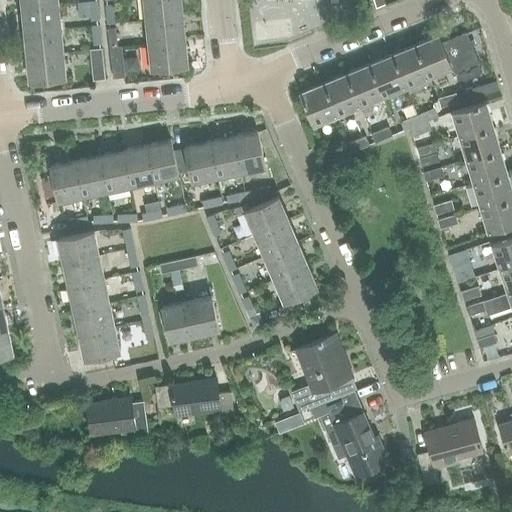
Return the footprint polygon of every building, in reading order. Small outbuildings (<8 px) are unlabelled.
[(91,20),(100,19),(97,0),(95,0),(89,1),(91,20)] [(181,0),(144,0),(145,4),(146,19),(183,15),(182,7),(181,0)] [(59,3),(22,7),(25,31),(61,28),(60,18),(59,3)] [(116,23),(114,3),(105,4),(107,24),(116,23)] [(183,15),(146,19),(149,41),(149,43),(186,39),(183,15)] [(92,25),(94,44),(102,43),(100,24),(92,25)] [(108,28),(110,47),(118,46),(116,27),(108,28)] [(61,28),(25,31),(26,41),(27,56),(64,52),(61,28)] [(466,32),(443,42),(452,65),(455,72),(479,62),(466,32)] [(439,33),(416,43),(429,75),(452,65),(443,42),(439,33)] [(186,39),(149,43),(151,68),(188,64),(186,39)] [(406,85),(429,75),(416,43),(393,53),(406,85)] [(122,46),(118,46),(110,47),(114,77),(125,76),(122,46)] [(90,49),(94,79),(105,78),(102,48),(90,49)] [(64,52),(27,56),(30,81),(66,77),(64,58),(64,52)] [(383,95),(406,85),(393,53),(370,63),(383,95)] [(370,63),(347,72),(360,104),(383,95),(370,63)] [(324,82),(337,114),(360,104),(347,72),(324,82)] [(314,124),(337,114),(324,82),(301,92),(314,124)] [(463,89),(466,99),(485,94),(482,84),(463,89)] [(439,97),(439,99),(442,109),(444,106),(459,101),(457,92),(439,97)] [(439,116),(438,115),(442,109),(439,99),(433,101),(435,107),(418,114),(422,123),(428,120),(439,116)] [(493,124),(486,100),(453,110),(460,134),(493,124)] [(405,130),(411,127),(422,123),(418,114),(401,121),(405,130)] [(428,120),(422,123),(411,127),(414,136),(431,129),(428,120)] [(501,148),(493,124),(460,134),(467,158),(501,148)] [(393,134),(389,126),(372,133),(376,141),(393,134)] [(258,129),(233,134),(241,171),(265,165),(258,129)] [(233,134),(209,140),(217,176),(241,171),(233,134)] [(349,142),(353,151),(370,144),(366,135),(349,142)] [(171,138),(147,143),(155,179),(179,174),(179,172),(174,149),(171,138)] [(209,140),(185,145),(185,147),(190,170),(192,181),(217,176),(209,140)] [(147,143),(123,148),(131,184),(155,179),(147,143)] [(326,152),(329,161),(346,154),(343,145),(326,152)] [(185,147),(174,149),(179,172),(190,170),(185,147)] [(123,148),(99,154),(107,190),(131,184),(123,148)] [(467,158),(474,182),(508,172),(501,148),(467,158)] [(440,161),(438,152),(420,157),(423,165),(440,161)] [(99,154),(75,159),(82,195),(107,190),(99,154)] [(75,159),(50,164),(53,175),(57,195),(58,200),(82,195),(75,159)] [(424,171),(427,180),(445,175),(442,166),(424,171)] [(511,197),(511,187),(508,172),(474,182),(481,206),(511,197)] [(251,190),(253,197),(272,193),(270,185),(251,190)] [(247,199),(245,190),(227,194),(228,203),(247,199)] [(203,199),(204,208),(223,204),(221,195),(203,199)] [(244,210),(254,233),(288,218),(278,195),(244,210)] [(511,223),(511,197),(481,206),(488,230),(511,223)] [(434,205),(437,213),(454,208),(451,199),(434,205)] [(167,207),(169,216),(187,212),(186,203),(167,207)] [(144,221),(163,217),(161,208),(142,213),(144,221)] [(113,222),(113,213),(94,214),(94,223),(113,222)] [(118,213),(118,222),(137,221),(137,213),(118,213)] [(214,234),(222,231),(214,213),(206,217),(214,234)] [(439,219),(442,228),(458,222),(455,214),(439,219)] [(68,219),(70,227),(89,223),(87,215),(68,219)] [(254,233),(264,255),(298,241),(288,218),(254,233)] [(123,229),(127,248),(135,246),(131,227),(123,229)] [(58,236),(64,261),(99,253),(94,229),(58,236)] [(501,267),(511,263),(511,236),(493,243),(501,267)] [(264,255),(273,278),(307,263),(298,241),(264,255)] [(135,246),(127,248),(131,267),(139,265),(135,246)] [(229,270),(237,267),(230,249),(222,253),(229,270)] [(451,258),(453,266),(471,260),(468,252),(451,258)] [(104,277),(99,253),(64,261),(69,285),(104,277)] [(198,264),(196,255),(177,259),(179,269),(198,264)] [(162,272),(179,269),(177,259),(160,263),(162,272)] [(283,301),(317,286),(307,263),(273,278),(283,301)] [(511,263),(501,267),(509,291),(511,289),(511,263)] [(145,289),(140,270),(132,272),(136,291),(145,289)] [(247,289),(239,272),(231,275),(239,293),(247,289)] [(104,277),(69,285),(74,309),(109,301),(104,277)] [(462,291),(465,300),(482,294),(479,285),(462,291)] [(511,305),(511,289),(509,291),(483,299),(484,300),(486,309),(488,314),(511,305)] [(141,314),(150,313),(146,293),(137,295),(141,314)] [(212,295),(187,300),(194,334),(219,329),(212,295)] [(257,312),(249,295),(242,298),(249,316),(257,312)] [(169,339),(194,334),(187,300),(162,305),(169,339)] [(484,300),(467,306),(469,314),(486,309),(484,300)] [(74,309),(79,333),(115,326),(109,301),(74,309)] [(0,329),(8,328),(3,304),(0,304),(0,329)] [(151,318),(143,319),(147,338),(155,337),(151,318)] [(85,358),(120,350),(115,326),(79,333),(85,358)] [(0,354),(13,352),(8,328),(0,329),(0,354)] [(333,395),(329,384),(351,375),(335,332),(297,347),(311,383),(292,390),(299,408),(333,395)] [(497,341),(495,333),(477,339),(480,347),(497,341)] [(197,379),(197,380),(156,385),(158,406),(172,404),(173,412),(218,407),(219,416),(234,415),(231,389),(218,391),(216,376),(197,379)] [(355,474),(388,460),(381,443),(378,445),(354,389),(311,408),(315,417),(320,414),(338,457),(347,454),(355,474)] [(129,395),(111,397),(112,398),(87,401),(91,431),(132,426),(134,436),(147,435),(143,400),(130,401),(129,395)] [(426,483),(439,480),(435,467),(457,461),(456,458),(482,451),(473,418),(455,423),(456,426),(425,435),(429,450),(417,453),(426,483)] [(511,420),(501,423),(510,454),(511,453),(511,420)]
